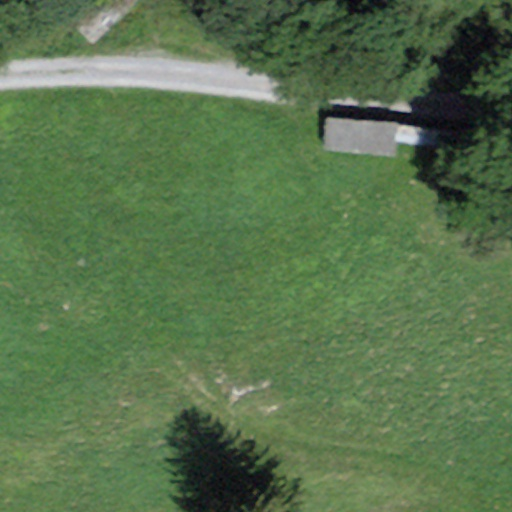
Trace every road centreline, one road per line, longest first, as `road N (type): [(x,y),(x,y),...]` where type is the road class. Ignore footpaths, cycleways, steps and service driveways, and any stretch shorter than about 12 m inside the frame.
road 1 (track): [(238,81),(511,104)]
road 2 (track): [(0,76),(238,81)]
